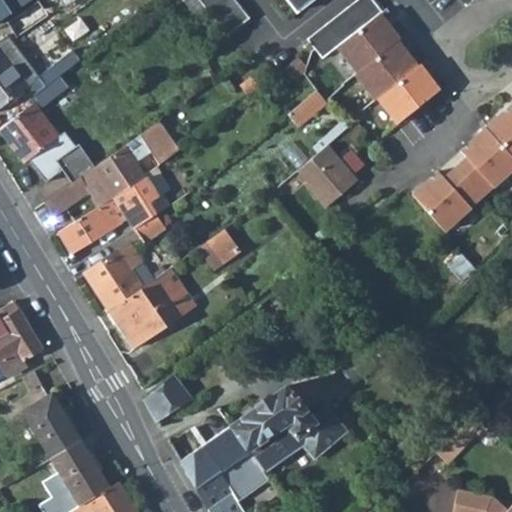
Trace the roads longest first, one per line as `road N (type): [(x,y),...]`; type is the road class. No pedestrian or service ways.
road 1 (residential): [(0,206),(173,511)]
road 2 (residential): [(395,186),(468,123),(479,90)]
